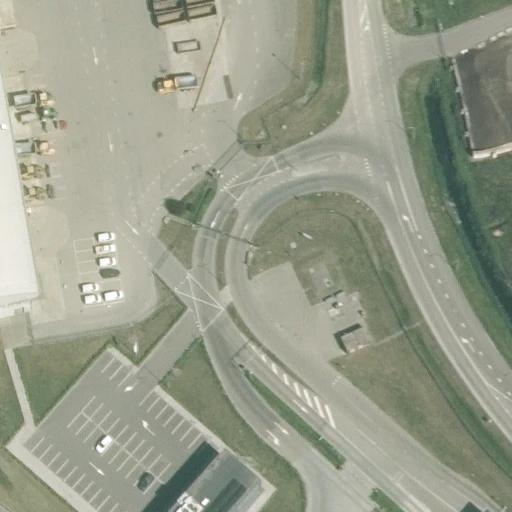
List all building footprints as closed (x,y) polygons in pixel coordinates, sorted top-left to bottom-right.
[(210,0),(185,0),(188,16),(212,13),(210,0)] [(0,139),(0,317),(30,313),(0,139)] [(365,330),(341,341),(347,355),(372,343),(365,330)] [(58,460),(129,381),(111,365),(40,444),(58,460)] [(164,413),(126,460),(106,444),(89,464),(107,478),(99,488),(129,511),(147,511),(203,445),(164,413)] [(176,511),(241,511),(261,490),(245,477),(243,475),(224,459),(224,458),(186,502),(176,511)]
